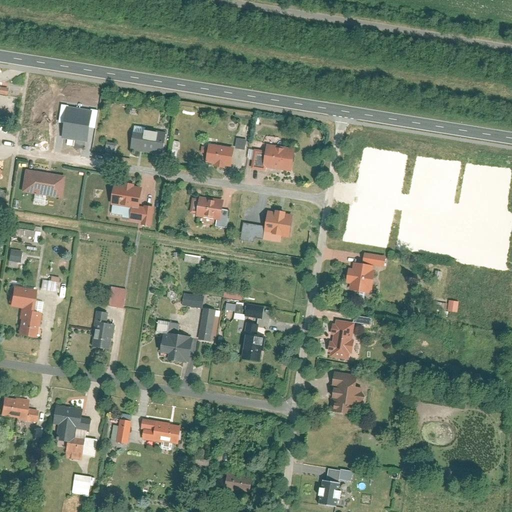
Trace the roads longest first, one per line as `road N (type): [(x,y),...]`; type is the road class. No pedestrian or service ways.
road 1 (tertiary): [(0,55),(345,110)]
road 2 (residential): [(329,201),(1,145)]
road 3 (residential): [(511,46),(209,0)]
road 4 (residential): [(0,363),(295,410)]
road 5 (residential): [(329,201),(295,410)]
road 6 (tertiary): [(345,110),(511,138)]
